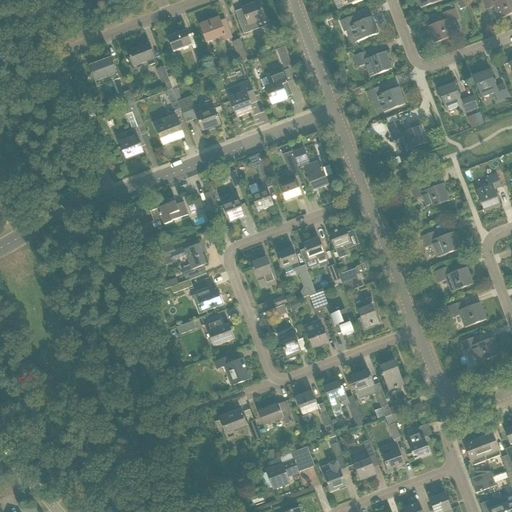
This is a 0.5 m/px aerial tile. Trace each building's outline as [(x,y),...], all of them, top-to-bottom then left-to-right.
[(442,0),(417,0),(421,9),(443,1),(442,0)] [(461,10),(466,7),(463,0),(461,0),(458,2),(461,10)] [(511,0),(499,0),(497,1),(496,0),(482,0),(486,10),(494,7),(499,20),(511,14),(511,0)] [(267,18),(266,18),(260,3),(243,9),(246,17),(239,20),(244,34),(270,24),(267,18)] [(451,23),(459,20),(455,9),(442,14),(445,21),(428,27),(434,44),(456,36),(451,23)] [(352,17),(340,21),(344,32),(346,32),(352,30),(356,42),(357,42),(379,34),(372,17),(355,24),(352,17)] [(225,20),(220,22),(219,18),(200,25),(207,43),(220,38),(221,42),(231,38),(225,20)] [(188,36),(187,32),(186,30),(167,37),(173,52),(192,45),(188,36)] [(239,64),(247,61),(239,39),(232,42),(239,64)] [(154,59),(154,58),(149,44),(128,52),(134,66),(147,62),(148,66),(156,64),(154,59)] [(198,62),(204,60),(199,47),(193,49),(198,62)] [(285,47),(277,50),(279,56),(287,53),(285,47)] [(386,52),(368,59),(366,52),(353,56),(358,67),(365,65),(370,77),(392,69),(386,52)] [(120,79),(113,61),(112,58),(89,67),(97,87),(120,79)] [(169,81),(168,78),(164,66),(156,69),(162,84),(169,81)] [(270,85),(266,87),(272,105),(287,99),(286,98),(291,96),(288,88),(289,87),(287,83),(288,83),(288,82),(283,71),(283,69),(282,69),(266,75),(267,78),(270,85)] [(504,85),(497,87),(490,70),(473,76),(481,98),(494,93),(497,101),(508,97),(504,85)] [(256,101),(249,82),(239,85),(242,94),(230,98),(237,118),(253,112),(248,98),(254,96),(256,101)] [(473,96),(461,101),(455,84),(438,90),(446,112),(459,107),(462,115),(478,109),(473,96)] [(379,87),(367,92),(371,103),(372,102),(378,100),(383,113),(384,113),(405,105),(399,88),(382,94),(379,87)] [(352,97),(361,93),(359,88),(350,91),(352,97)] [(177,102),(173,90),(172,89),(166,91),(174,112),(180,109),(177,102)] [(177,89),(173,90),(177,102),(180,109),(182,113),(185,123),(191,120),(188,112),(195,110),(194,108),(190,97),(182,100),(177,89)] [(122,108),(135,103),(131,90),(117,95),(122,108)] [(214,109),(211,100),(204,102),(207,112),(197,115),(203,131),(220,124),(214,109)] [(137,128),(138,128),(144,125),(135,103),(122,108),(125,116),(132,113),(137,128)] [(479,113),(473,115),(477,125),(483,123),(479,113)] [(177,135),(183,132),(176,116),(162,121),(164,126),(157,129),(163,146),(179,140),(177,135)] [(388,124),(386,125),(393,142),(400,139),(402,143),(400,144),(405,158),(417,154),(414,148),(427,143),(421,126),(404,133),(398,120),(397,120),(388,124)] [(145,146),(142,136),(138,128),(137,128),(117,136),(126,160),(143,153),(141,147),(145,146)] [(319,161),(310,164),(304,148),(293,153),(299,169),(304,167),(314,191),(329,185),(319,161)] [(301,174),(299,169),(293,153),(292,151),(284,154),(291,174),(277,179),(286,201),(302,195),(295,176),(301,174)] [(269,175),(261,154),(249,158),(253,167),(255,168),(257,168),(261,179),(269,175)] [(234,188),(241,186),(235,171),(229,173),(234,188)] [(494,189),(502,187),(497,174),(486,178),(489,186),(476,191),(484,213),(501,206),(494,189)] [(265,185),(258,188),(256,184),(249,186),(258,212),(273,206),(265,185)] [(443,184),(426,191),(423,184),(411,188),(415,200),(423,197),(427,209),(449,201),(443,184)] [(212,212),(218,210),(211,192),(205,194),(212,212)] [(232,201),(222,204),(229,223),(246,216),(238,196),(231,198),(232,201)] [(183,202),(177,205),(176,202),(150,212),(154,222),(162,219),(164,225),(173,222),(172,221),(188,215),(183,202)] [(335,233),(330,235),(339,259),(347,256),(344,250),(359,244),(354,230),(346,233),(345,229),(337,232),(337,231),(334,232),(335,233)] [(453,233),(436,239),(434,232),(421,237),(425,248),(433,245),(438,258),(460,250),(453,233)] [(320,267),(328,264),(318,239),(304,244),(305,249),(304,249),(305,251),(306,251),(310,260),(317,258),(320,267)] [(173,245),(160,250),(163,258),(171,255),(173,260),(186,255),(190,265),(184,267),(182,271),(186,281),(190,280),(197,278),(194,270),(203,266),(207,265),(203,256),(201,248),(202,248),(200,240),(185,246),(185,247),(175,251),(173,245)] [(300,268),(296,258),(293,249),(278,254),(283,269),(291,266),(292,270),(300,274),(305,287),(302,295),(303,298),(309,295),(316,293),(305,265),(300,268)] [(268,286),(276,283),(266,258),(252,264),(257,279),(264,276),(268,286)] [(333,282),(341,279),(339,274),(335,264),(327,267),(333,282)] [(467,268),(450,274),(447,267),(435,272),(439,283),(447,280),(451,293),(473,285),(467,268)] [(341,279),(342,283),(357,277),(356,275),(359,274),(356,268),(339,274),(341,279)] [(361,279),(358,281),(357,277),(342,283),(346,293),(363,286),(361,279)] [(163,290),(178,284),(176,278),(161,284),(163,290)] [(217,291),(214,292),(209,279),(192,286),(194,290),(189,292),(195,307),(198,305),(201,314),(215,309),(215,307),(222,304),(217,291)] [(173,294),(186,289),(184,282),(178,285),(178,284),(163,290),(164,293),(172,291),(173,294)] [(323,290),(316,293),(321,308),(329,306),(323,290)] [(321,308),(316,293),(309,295),(315,311),(321,308)] [(289,302),(286,295),(273,300),(276,307),(289,302)] [(364,304),(357,307),(359,311),(365,328),(378,323),(376,316),(378,315),(371,298),(363,301),(364,304)] [(298,300),(290,303),(292,309),(300,306),(298,300)] [(480,303),(463,310),(460,302),(448,307),(452,318),(460,315),(465,328),(486,320),(480,303)] [(287,312),(284,305),(269,310),(272,318),(287,312)] [(334,314),(331,315),(332,319),(335,327),(338,334),(339,334),(342,333),(343,336),(354,332),(350,323),(349,321),(349,320),(347,316),(345,310),(340,312),(334,314)] [(213,322),(206,325),(212,339),(214,346),(214,347),(235,339),(234,339),(231,332),(232,332),(229,325),(229,324),(225,326),(222,319),(223,319),(223,318),(213,322)] [(328,342),(320,321),(305,326),(313,348),(328,342)] [(179,335),(196,329),(193,322),(177,327),(179,335)] [(288,341),(281,343),(287,358),(302,352),(301,351),(297,341),(294,331),(285,334),(288,341)] [(493,338),(476,345),(473,338),(461,342),(465,353),(473,350),(478,363),(500,355),(493,338)] [(242,359),(234,362),(232,356),(214,363),(217,371),(223,368),(230,387),(249,380),(244,368),(246,368),(242,359)] [(398,387),(404,385),(395,361),(380,366),(382,374),(389,391),(398,388),(398,387)] [(368,371),(352,377),(360,399),(376,393),(375,391),(373,386),(374,386),(368,371)] [(340,381),(324,387),(328,396),(333,410),(335,415),(343,412),(341,407),(349,404),(347,398),(344,390),(340,381)] [(392,415),(389,409),(382,391),(376,393),(385,418),(392,415)] [(319,410),(316,401),(312,392),(296,398),(302,416),(319,410)] [(392,415),(412,407),(410,401),(389,409),(392,415)] [(291,423),(285,408),(283,403),(258,412),(263,426),(284,419),(286,425),(291,423)] [(357,428),(363,426),(356,407),(350,409),(357,428)] [(247,427),(244,419),(241,410),(220,418),(229,442),(237,439),(234,431),(247,427)] [(392,415),(394,422),(401,419),(399,412),(392,415)] [(329,438),(335,436),(327,413),(320,416),(329,438)] [(395,424),(394,422),(392,415),(385,418),(394,440),(400,438),(395,424)] [(255,442),(262,440),(255,421),(247,423),(255,442)] [(415,460),(430,454),(421,432),(406,438),(415,460)] [(487,461),(500,455),(492,435),(479,440),(487,461)] [(367,454),(374,452),(369,440),(363,443),(367,454)] [(472,466),(487,461),(479,440),(465,445),(472,466)] [(335,458),(343,456),(338,443),(331,446),(335,458)] [(388,470),(404,464),(397,445),(390,448),(390,446),(381,450),(388,470)] [(293,453),(295,460),(294,461),(293,460),(266,470),(274,489),(289,484),(287,477),(298,473),(314,466),(307,447),(293,453)] [(270,461),(276,458),(273,450),(267,452),(270,461)] [(369,455),(366,456),(365,453),(352,458),(360,480),(376,475),(373,468),(369,455)] [(511,470),(511,466),(508,456),(501,458),(506,473),(511,470)] [(346,486),(340,471),(337,462),(329,464),(333,473),(325,476),(331,491),(346,486)] [(473,486),(486,480),(484,474),(470,479),(473,486)] [(476,493),(495,486),(493,478),(486,480),(473,486),(476,493)] [(451,511),(445,494),(430,500),(434,511),(451,511)] [(511,511),(511,496),(502,501),(505,511),(511,511)] [(505,511),(502,501),(500,498),(486,503),(489,510),(484,511),(505,511)]
